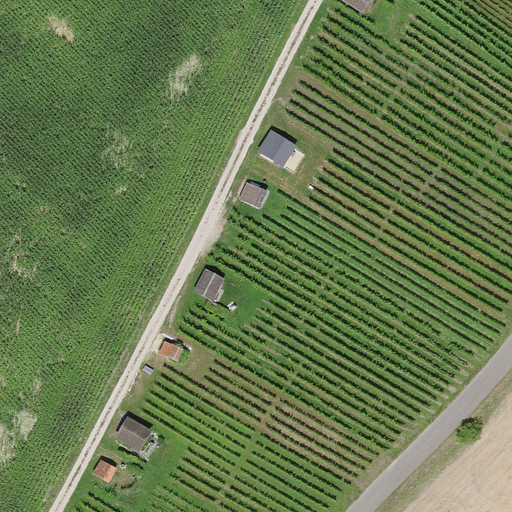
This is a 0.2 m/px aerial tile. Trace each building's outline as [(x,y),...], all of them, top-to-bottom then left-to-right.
[(341,0),(363,12),(369,0),(341,0)] [(271,137),(260,157),(278,167),(289,147),(271,137)] [(247,189),(241,203),(253,208),(259,194),(247,189)] [(205,273),(195,293),(211,301),(221,281),(205,273)] [(165,348),(162,356),(174,360),(177,352),(165,348)] [(125,424),(117,441),(139,450),(146,433),(125,424)] [(98,468),(94,478),(105,483),(109,473),(98,468)]
